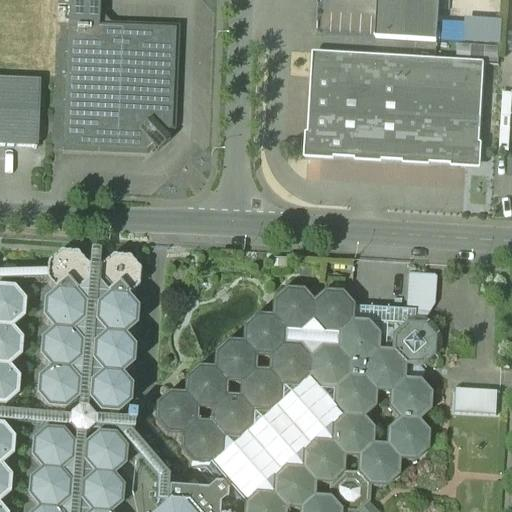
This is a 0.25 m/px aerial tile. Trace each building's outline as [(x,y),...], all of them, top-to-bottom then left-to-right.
[(173,33),(96,30),(97,0),(67,0),(62,151),(144,154),(169,131),(173,33)] [(438,0),(377,0),(375,40),(436,44),(438,0)] [(483,67),(314,57),(308,158),(477,168),(483,67)] [(39,84),(0,82),(0,148),(36,150),(39,84)] [(175,255),(163,254),(162,282),(173,283),(175,255)] [(98,255),(89,255),(88,273),(86,272),(85,284),(87,284),(85,311),(83,311),(82,323),(84,323),(82,350),(80,350),(79,362),(81,362),(79,389),(77,389),(76,401),(78,401),(78,404),(86,404),(86,402),(88,402),(89,390),(87,390),(89,363),(91,363),(92,351),(90,351),(92,324),(94,324),(95,312),(93,312),(95,285),(97,285),(98,273),(96,273),(98,255)] [(187,256),(175,255),(173,283),(185,284),(187,256)] [(55,296),(43,306),(42,323),(52,334),(40,345),(38,361),(49,373),(37,384),(35,400),(47,415),(51,414),(63,414),(76,403),(76,401),(77,389),(77,387),(67,375),(79,365),(79,362),(80,350),(80,348),(70,336),(82,326),(82,323),(83,311),(83,309),(73,297),(85,287),(85,284),(86,272),(86,270),(75,258),(59,256),(43,274),(42,284),(45,284),(55,296)] [(128,262),(111,260),(98,271),(97,285),(97,288),(107,300),(95,310),(94,324),(94,327),(104,339),(92,349),(91,363),(91,366),(101,377),(89,388),(88,402),(88,404),(98,417),(115,418),(128,408),(129,391),(119,379),(131,369),(132,352),(122,340),(134,330),(135,313),(125,301),(137,291),(138,274),(128,262)] [(285,262),(271,261),(270,272),(284,273),(285,262)] [(42,284),(43,274),(0,275),(0,425),(1,425),(48,427),(50,419),(6,415),(0,414),(0,283),(18,284),(42,284)] [(18,292),(18,284),(0,283),(0,414),(6,415),(6,411),(18,401),(17,381),(7,371),(20,361),(21,344),(11,333),(24,325),(24,305),(13,291),(18,292)] [(323,296),(312,306),(301,294),(285,293),(272,304),(271,320),(272,320),(283,333),(298,334),(310,323),(321,335),(337,336),(349,325),(351,325),(351,310),(351,309),(340,297),(323,296)] [(414,313),(351,309),(351,310),(351,325),(366,326),(377,338),(376,354),(391,355),(392,339),(405,328),(413,329),(414,313)] [(266,416),(279,405),(280,389),(296,390),(307,380),(307,379),(308,362),(309,361),(298,349),(282,349),(283,333),(272,320),(271,320),(255,320),(243,331),(242,346),(226,345),(214,356),(213,372),(197,371),(185,382),(184,398),(169,397),(155,409),(154,425),(165,437),(181,438),(180,454),(191,466),(208,467),(221,456),(222,441),(237,442),(250,431),(251,415),(266,416)] [(321,335),(310,323),(298,334),(283,333),(282,349),(298,349),(309,361),(320,351),(336,352),(337,336),(321,335)] [(366,326),(349,325),(337,336),(336,352),(320,351),(308,362),(307,379),(318,392),(334,392),(333,408),(343,420),(331,430),(330,446),(315,445),(302,456),(301,472),(286,471),(273,483),(272,498),(256,497),(244,508),(243,511),(358,511),(367,505),(368,489),(384,490),(396,479),(397,463),(413,464),(425,453),(426,436),(416,424),(428,414),(429,397),(418,384),(418,370),(431,359),(432,342),(421,329),(405,328),(392,339),(391,355),(376,354),(377,339),(366,326)] [(307,380),(296,390),(280,389),(279,405),(266,416),(251,415),(250,431),(237,442),(222,441),(221,456),(208,467),(229,492),(244,508),(256,497),(272,498),(273,482),(286,471),(301,472),(302,456),(315,445),(330,446),(331,430),(343,420),(333,408),(334,393),(318,392),(307,380)] [(503,414),(503,390),(459,390),(459,414),(503,414)] [(78,404),(77,404),(76,414),(75,413),(68,420),(67,430),(73,437),(75,437),(74,447),(82,448),(82,447),(83,438),(84,438),(91,432),(91,431),(97,431),(110,432),(114,432),(157,482),(155,506),(162,506),(165,505),(166,490),(167,479),(128,434),(132,434),(133,425),(125,425),(115,424),(98,423),(92,422),(92,421),(86,414),(85,414),(86,404),(78,404)] [(63,414),(51,414),(50,419),(48,427),(50,433),(61,434),(62,429),(67,430),(68,420),(62,419),(63,414)] [(134,416),(125,416),(125,425),(133,425),(134,425),(134,416)] [(0,511),(1,511),(0,511),(0,505),(8,499),(9,480),(0,468),(12,459),(13,442),(1,425),(0,425),(0,511)] [(50,433),(44,433),(32,444),(31,460),(41,472),(29,482),(27,499),(38,511),(36,511),(56,511),(68,502),(68,500),(69,488),(69,486),(59,474),(71,463),(71,461),(72,449),(72,447),(61,434),(50,433)] [(97,437),(84,448),(84,450),(83,462),(83,464),(93,476),(81,487),(81,489),(80,501),(80,503),(87,511),(113,511),(120,506),(121,490),(111,478),(123,468),(124,451),(114,438),(109,438),(97,437)] [(82,448),(74,447),(74,449),(72,449),(71,461),(73,461),(71,488),(69,488),(68,500),(70,500),(68,511),(76,511),(78,501),(80,501),(81,489),(79,489),(81,462),(83,462),(84,450),(82,450),(82,448)] [(206,493),(166,490),(165,505),(166,505),(166,507),(159,511),(218,511),(218,507),(226,500),(226,494),(229,492),(222,484),(220,487),(213,486),(206,493)] [(363,511),(380,511),(375,503),(363,511)]
